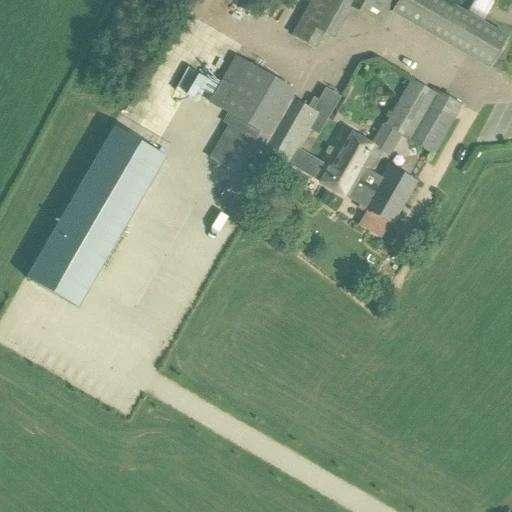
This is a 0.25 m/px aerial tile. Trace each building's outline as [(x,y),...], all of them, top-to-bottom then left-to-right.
[(312,0),(293,35),(316,48),(324,33),(332,38),(351,6),(381,23),(394,0),(312,0)] [(490,70),(509,37),(445,0),(398,0),(391,13),(490,70)] [(290,166),(300,150),(312,129),(321,135),(341,99),(326,90),(314,111),(291,98),(295,91),(235,56),(208,103),(227,115),(223,122),(229,126),(210,158),(262,188),(279,159),(290,166)] [(206,94),(217,74),(198,63),(186,83),(206,94)] [(435,94),(410,79),(384,125),(401,134),(409,139),(434,154),(461,105),(436,91),(435,94)] [(371,144),(382,150),(380,152),(388,157),(401,134),(384,125),(382,123),(371,144)] [(300,150),(290,166),(392,225),(417,183),(389,167),(381,180),(368,173),(380,152),(382,150),(371,144),(342,127),(322,163),(300,150)] [(113,128),(25,278),(78,308),(165,158),(113,128)] [(293,251),(298,244),(286,235),(280,242),(293,251)]
